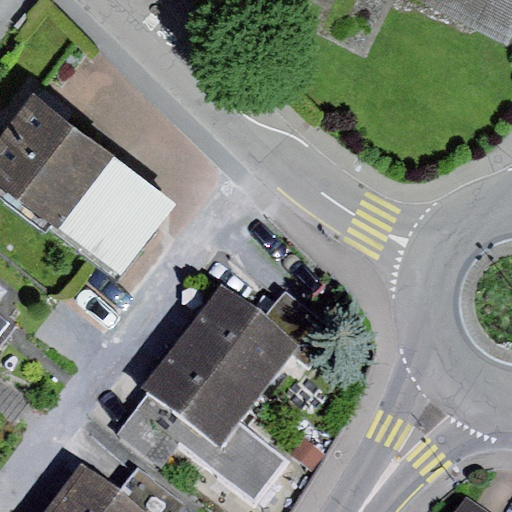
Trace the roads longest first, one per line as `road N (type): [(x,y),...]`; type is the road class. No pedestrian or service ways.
road 1 (residential): [(437,263),(303,179),(116,0)]
road 2 (tertiary): [(363,511),(460,378)]
road 3 (tertiary): [(437,263),(428,325),(460,378)]
